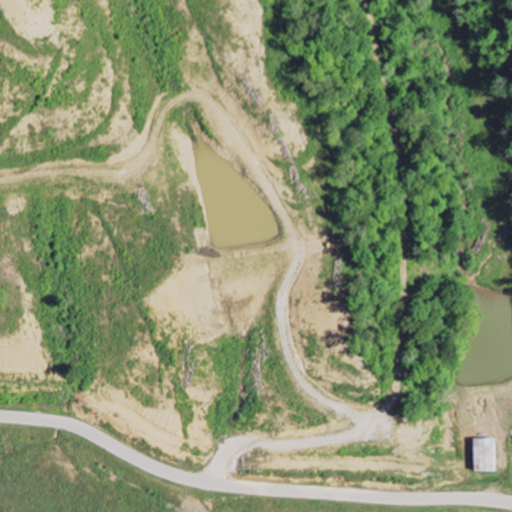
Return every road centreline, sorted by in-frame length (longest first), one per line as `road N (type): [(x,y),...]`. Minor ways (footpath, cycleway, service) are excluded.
road 1 (residential): [(191,477),(364,435),(389,409),(404,321),(404,206),(361,0)]
road 2 (tertiary): [(511,502),(224,483),(158,466),(60,422),(0,414)]
